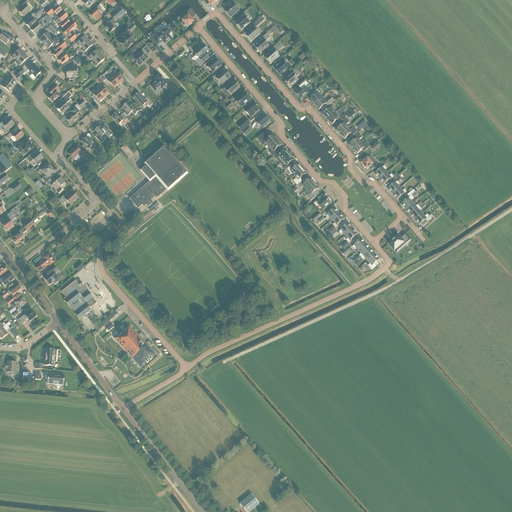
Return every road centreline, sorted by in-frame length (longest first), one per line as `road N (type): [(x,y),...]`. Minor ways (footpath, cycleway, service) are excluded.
road 1 (track): [(511,208),(391,284),(222,362)]
road 2 (residential): [(197,26),(214,11),(298,109),(311,111),(349,154),(362,183),(374,183),(402,216)]
road 3 (residential): [(197,26),(320,181),(345,196),(345,209),(372,242)]
road 4 (residential): [(372,242),(389,262),(375,275),(188,367)]
road 5 (residential): [(188,367),(103,273),(100,243),(77,219)]
road 6 (residential): [(66,137),(197,26)]
road 7 (tertiary): [(203,511),(122,407)]
